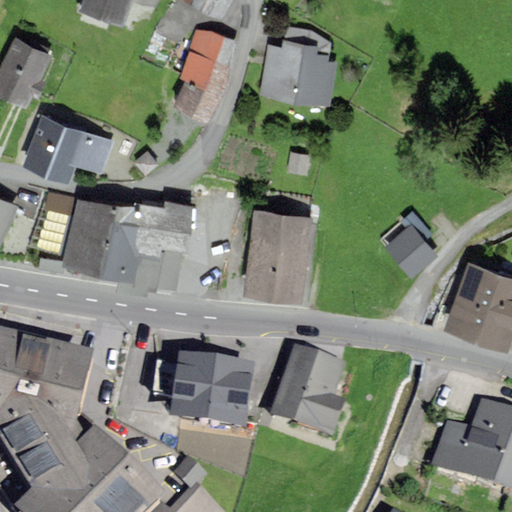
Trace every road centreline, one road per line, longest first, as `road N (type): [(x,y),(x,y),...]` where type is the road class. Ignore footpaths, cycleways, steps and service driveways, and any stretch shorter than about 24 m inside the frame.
road 1 (secondary): [(511,364),(396,335),(185,314),(0,283)]
road 2 (residential): [(0,173),(107,192),(175,180),(199,153),(226,95),(244,0)]
